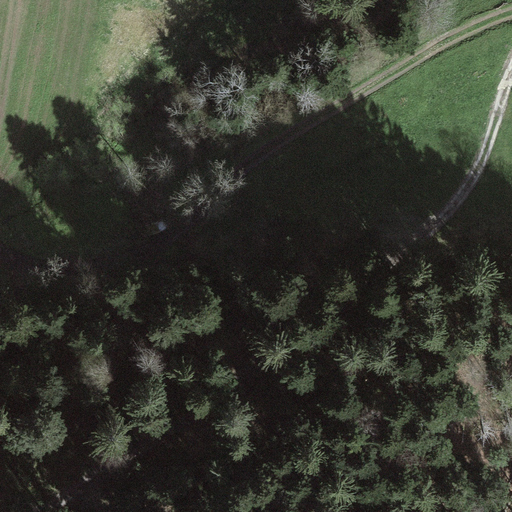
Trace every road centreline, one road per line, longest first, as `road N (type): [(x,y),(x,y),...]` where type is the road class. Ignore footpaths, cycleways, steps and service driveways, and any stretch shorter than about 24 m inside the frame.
road 1 (track): [(41,511),(287,344),(430,232),(473,178),(511,71)]
road 2 (track): [(136,256),(185,225),(300,126),(455,35),(511,12)]
